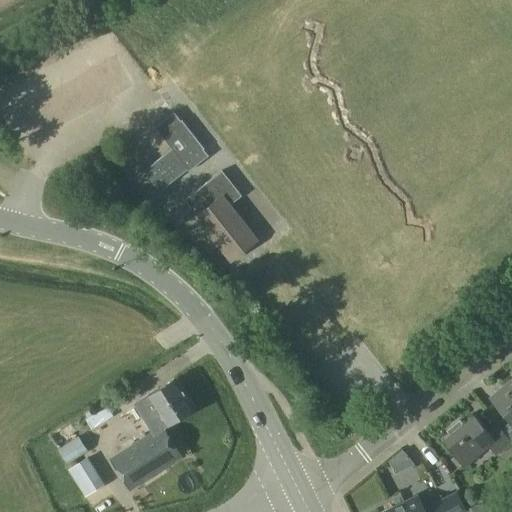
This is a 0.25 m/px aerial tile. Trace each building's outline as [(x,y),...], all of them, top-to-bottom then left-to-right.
[(154,127),(171,148),(143,170),(159,191),(187,169),(188,170),(208,155),(203,149),(204,148),(181,119),(180,120),(174,112),(154,127)] [(221,170),(185,199),(197,215),(195,216),(230,261),(257,240),(229,204),(241,195),(221,170)] [(148,395),(135,403),(152,431),(162,424),(165,423),(166,424),(192,408),(191,406),(193,401),(189,395),(183,394),(182,391),(184,387),(180,381),(175,380),(174,379),(148,395)] [(511,382),(493,398),(511,421),(511,382)] [(85,418),(92,429),(113,416),(107,406),(85,418)] [(463,467),(488,446),(495,455),(511,441),(496,423),(487,431),(473,415),(462,424),(459,420),(446,431),(449,434),(442,441),(463,467)] [(152,431),(109,458),(129,490),(182,456),(162,424),(152,431)] [(67,464),(88,451),(78,435),(57,449),(67,464)] [(402,446),(386,454),(394,473),(411,466),(402,446)] [(469,511),(468,509),(466,510),(456,490),(422,508),(416,496),(383,511),(469,511)]
